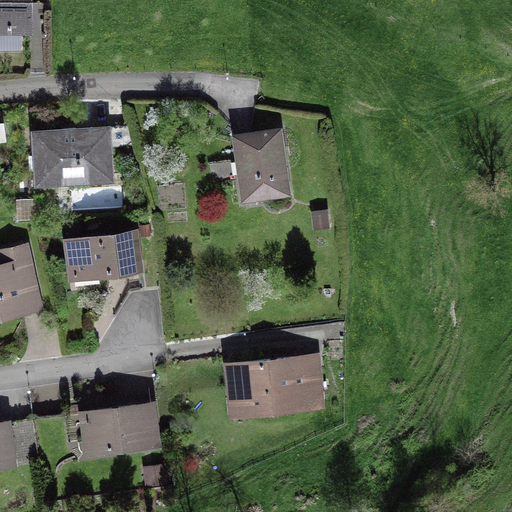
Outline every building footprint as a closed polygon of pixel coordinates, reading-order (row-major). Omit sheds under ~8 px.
[(0,0),(0,49),(22,50),(22,29),(29,29),(29,0),(0,0)] [(37,136),(40,184),(83,181),(83,175),(112,174),(110,143),(77,145),(76,127),(62,128),(62,134),(37,136)] [(235,135),(244,198),(288,192),(279,129),(235,135)] [(138,266),(133,232),(68,240),(73,275),(138,266)] [(0,314),(22,310),(16,278),(31,275),(25,245),(8,249),(11,263),(0,265),(0,314)] [(227,363),(231,404),(250,402),(251,412),(320,405),(315,354),(227,363)] [(83,411),(88,451),(156,442),(150,402),(83,411)] [(32,418),(33,422),(36,446),(70,442),(66,413),(32,418)] [(36,446),(33,422),(7,425),(6,421),(0,421),(0,464),(38,460),(36,446)]
